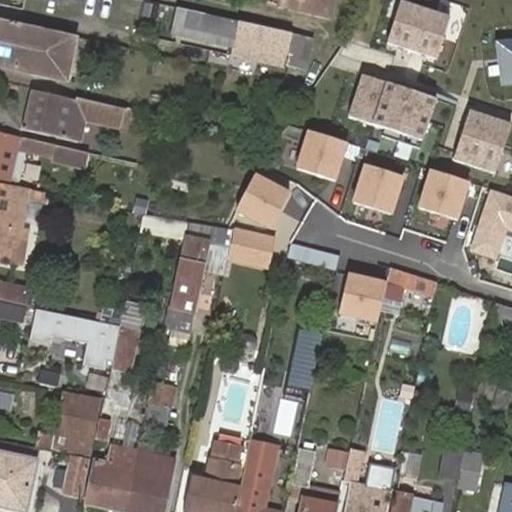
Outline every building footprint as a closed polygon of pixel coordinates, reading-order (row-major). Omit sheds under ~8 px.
[(279,7),(328,18),(332,0),(279,0),(280,0),(279,7)] [(450,15),(401,0),(400,0),(387,43),(436,58),(450,15)] [(178,10),(172,34),(233,47),(233,45),(238,24),(178,10)] [(0,67),(65,82),(74,38),(0,21),(0,67)] [(294,36),(238,24),(233,45),(289,57),(294,36)] [(304,39),(294,36),(289,57),(287,67),(297,69),(302,47),(304,39)] [(311,49),(313,41),(304,39),(302,47),(311,49)] [(511,40),(498,42),(500,63),(502,84),(511,82),(511,40)] [(306,71),(311,49),(302,47),(297,69),(306,71)] [(436,99),(362,75),(349,116),(423,140),(436,99)] [(76,143),(82,118),(119,126),(123,109),(31,90),(21,132),(76,143)] [(119,126),(131,129),(135,112),(123,109),(119,126)] [(511,124),(469,111),(454,159),(496,172),(511,124)] [(0,134),(0,179),(7,181),(13,177),(18,152),(19,149),(12,147),(14,138),(0,134)] [(301,137),(292,173),(331,183),(341,147),(301,137)] [(18,152),(52,159),(54,147),(14,138),(12,147),(19,149),(18,152)] [(54,147),(52,159),(83,165),(85,153),(54,147)] [(358,170),(349,207),(388,217),(398,181),(358,170)] [(425,176),(415,212),(455,222),(464,186),(425,176)] [(288,196),(255,179),(236,215),(270,232),(288,196)] [(27,235),(21,234),(27,204),(28,194),(0,187),(0,263),(15,266),(17,259),(22,260),(27,235)] [(511,196),(510,196),(490,190),(470,251),(497,259),(506,231),(511,233),(511,196)] [(27,204),(46,208),(48,198),(28,194),(27,204)] [(183,239),(186,225),(144,219),(141,236),(183,243),(183,239)] [(183,239),(186,239),(207,244),(204,259),(226,263),(230,246),(232,232),(223,230),(186,225),(183,239)] [(262,252),(264,240),(232,232),(230,246),(234,247),(230,266),(271,274),(275,255),(262,252)] [(204,259),(207,244),(186,239),(173,307),(193,312),(204,259)] [(338,267),(340,258),(292,246),(290,257),(338,267)] [(410,276),(390,269),(386,284),(408,291),(434,299),(437,285),(410,276)] [(342,278),(333,315),(372,325),(381,288),(342,278)] [(31,289),(0,282),(0,301),(26,307),(31,289)] [(399,319),(408,291),(386,284),(380,314),(399,319)] [(139,328),(145,305),(127,300),(121,324),(139,328)] [(0,305),(0,321),(23,327),(27,312),(25,311),(0,305)] [(511,309),(498,305),(494,325),(511,331),(511,309)] [(173,307),(169,306),(164,332),(187,338),(193,312),(173,307)] [(37,314),(30,345),(51,349),(53,341),(87,349),(83,371),(110,377),(111,373),(120,332),(37,314)] [(139,333),(120,329),(120,332),(111,373),(129,377),(139,333)] [(311,368),(298,366),(294,388),(306,391),(311,368)] [(155,389),(148,421),(160,423),(164,407),(170,408),(174,393),(155,389)] [(67,400),(57,440),(44,438),(41,449),(88,459),(100,407),(67,400)] [(111,424),(100,421),(96,441),(108,443),(111,424)] [(266,435),(253,432),(249,449),(246,466),(236,511),(266,511),(247,507),(250,494),(253,495),(266,435)] [(249,449),(215,442),(212,459),(246,466),(249,449)] [(467,451),(446,447),(440,480),(459,484),(467,451)] [(367,453),(351,449),(349,459),(365,462),(367,453)] [(299,450),(291,487),(309,490),(310,486),(316,454),(299,450)] [(88,505),(119,511),(127,511),(138,456),(116,451),(111,468),(97,465),(88,505)] [(484,455),(467,451),(459,484),(458,491),(477,496),(484,455)] [(0,506),(24,511),(35,463),(0,455),(0,506)] [(138,456),(127,511),(163,511),(174,463),(138,456)] [(83,502),(92,462),(72,458),(63,496),(83,502)] [(192,479),(185,511),(236,511),(246,466),(212,459),(207,482),(192,479)] [(365,462),(349,459),(344,483),(360,486),(365,462)] [(350,497),(346,511),(385,511),(394,470),(374,465),(366,500),(350,497)] [(411,511),(417,484),(401,481),(393,511),(411,511)] [(309,490),(305,501),(339,508),(342,492),(310,486),(309,490)] [(511,511),(511,486),(506,486),(500,511),(511,511)] [(366,500),(368,491),(352,487),(350,497),(366,500)] [(302,511),(337,511),(339,508),(305,501),(302,511)]
